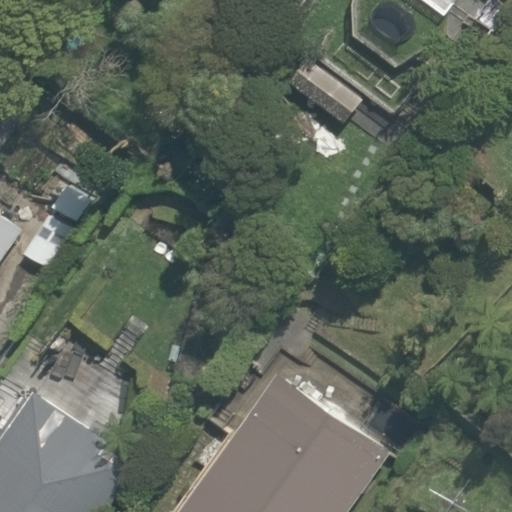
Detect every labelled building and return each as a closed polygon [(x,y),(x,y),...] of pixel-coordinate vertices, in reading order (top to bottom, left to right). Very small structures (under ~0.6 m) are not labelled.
[(421,0),(443,14),(452,0),(421,0)] [(374,2),(349,45),(396,73),(422,30),(374,2)] [(289,45),(274,66),(344,117),(359,96),(289,45)] [(0,219),(0,244),(11,227),(0,219)] [(162,511),(333,511),(373,455),(257,374),(162,511)] [(15,386),(0,409),(0,511),(90,511),(126,458),(15,386)]
